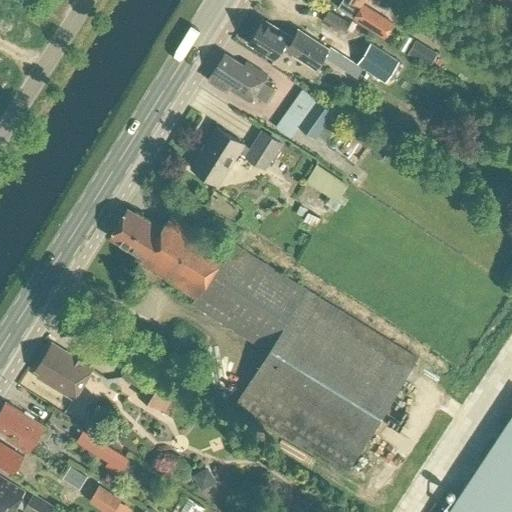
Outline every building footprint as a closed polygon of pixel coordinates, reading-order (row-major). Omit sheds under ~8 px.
[(349,23),(328,10),(321,21),(342,35),(349,23)] [(379,38),(388,26),(370,14),(362,27),(379,38)] [(250,39),(248,42),(275,58),(276,56),(282,47),(316,69),(329,47),(299,27),(291,39),(261,21),(255,30),(253,31),(249,37),(250,39)] [(370,43),(358,64),(385,81),(398,61),(370,43)] [(428,69),(436,56),(415,43),(407,57),(428,69)] [(224,53),(207,80),(227,92),(229,89),(249,102),(252,97),(253,97),(255,94),(264,100),(272,87),(263,81),(265,78),(265,77),(268,73),(246,60),(243,65),(224,53)] [(327,144),(344,116),(315,97),(297,125),(327,144)] [(249,148),(242,144),(243,142),(217,125),(191,166),(218,182),(236,153),(265,171),(282,144),(260,130),(249,148)] [(232,178),(243,162),(234,157),(224,173),(232,178)] [(340,200),(350,185),(316,163),(306,179),(340,200)] [(160,228),(127,207),(109,236),(143,258),(133,274),(151,285),(158,273),(195,296),(192,302),(267,350),(234,403),(345,472),(417,356),(230,240),(227,245),(171,211),(160,228)] [(73,398),(92,367),(52,342),(35,369),(39,371),(37,375),(73,398)] [(151,370),(137,393),(166,409),(179,386),(151,370)] [(45,426),(5,402),(0,410),(0,430),(7,435),(5,438),(28,452),(45,426)] [(194,405),(187,416),(199,424),(207,413),(194,405)] [(118,475),(129,457),(85,429),(77,441),(109,462),(106,467),(118,475)] [(0,465),(12,473),(23,456),(0,441),(0,465)] [(511,511),(511,453),(500,446),(493,442),(447,511),(511,511)] [(70,465),(63,477),(79,488),(87,476),(70,465)] [(208,466),(193,475),(201,489),(216,480),(208,466)] [(25,491),(0,475),(0,511),(11,511),(17,503),(31,511),(53,511),(55,511),(57,507),(31,492),(26,500),(21,497),(25,491)] [(111,511),(112,511),(123,496),(100,482),(90,498),(111,511)] [(167,511),(153,502),(145,511),(167,511)]
